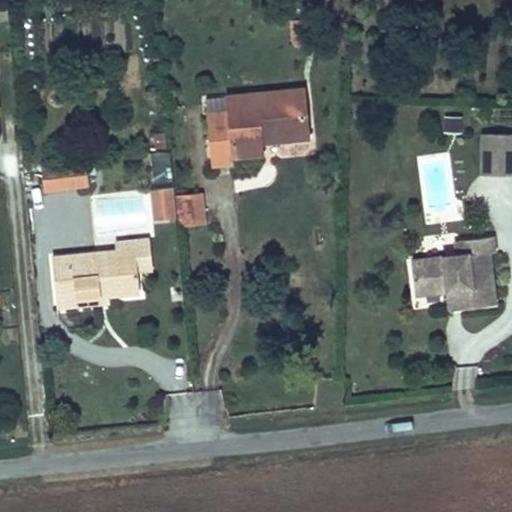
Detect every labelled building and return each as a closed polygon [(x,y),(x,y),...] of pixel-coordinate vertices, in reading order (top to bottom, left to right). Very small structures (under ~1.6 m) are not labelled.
[(315,43),(313,18),(292,20),(294,45),(315,43)] [(3,54),(0,54),(0,180),(7,180),(10,214),(16,213),(3,54)] [(309,138),(305,89),(226,97),(228,114),(207,116),(211,165),(233,163),(233,155),(261,152),(261,142),(309,138)] [(228,114),(226,97),(205,98),(207,116),(228,114)] [(511,152),(511,134),(483,134),(482,153),(511,152)] [(293,144),(264,144),(265,157),(293,156),(293,144)] [(511,175),(511,152),(482,153),(482,175),(511,175)] [(4,176),(22,176),(21,154),(3,155),(4,176)] [(89,183),(86,159),(66,161),(69,185),(89,183)] [(69,185),(66,161),(41,164),(44,188),(69,185)] [(176,218),(173,187),(152,189),(154,202),(163,201),(165,219),(176,218)] [(205,224),(202,193),(176,196),(179,226),(205,224)] [(165,219),(163,201),(154,202),(155,220),(165,219)] [(495,305),(488,253),(495,252),(493,236),(455,241),(457,256),(411,262),(415,294),(448,290),(459,289),(462,309),(495,305)] [(140,292),(135,249),(52,257),(57,307),(77,305),(76,298),(109,295),(140,292)] [(462,309),(459,289),(448,290),(450,310),(462,309)] [(110,301),(109,295),(76,298),(77,305),(110,301)]
